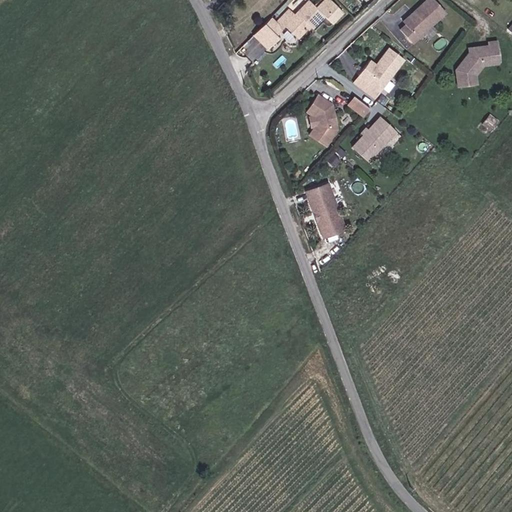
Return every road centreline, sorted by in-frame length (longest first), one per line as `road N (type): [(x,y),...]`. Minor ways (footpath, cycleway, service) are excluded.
road 1 (unclassified): [(427,511),(379,465),(252,119)]
road 2 (unclassified): [(386,0),(252,119)]
road 3 (unclassified): [(252,119),(192,0)]
